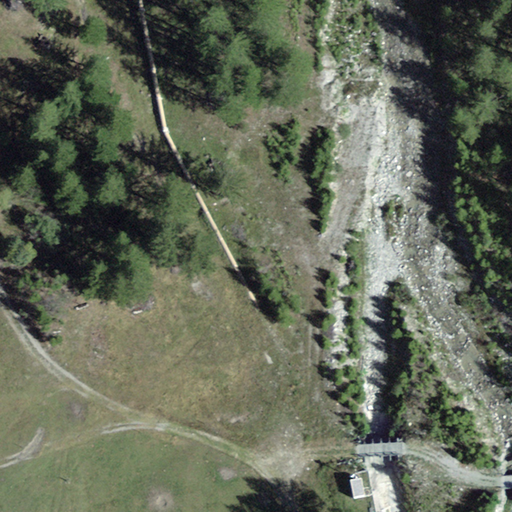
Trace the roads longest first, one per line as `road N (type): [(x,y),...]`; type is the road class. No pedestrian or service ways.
road 1 (track): [(0,281),(51,364),(106,405),(276,483),(286,511)]
road 2 (track): [(276,483),(309,461),(511,477)]
